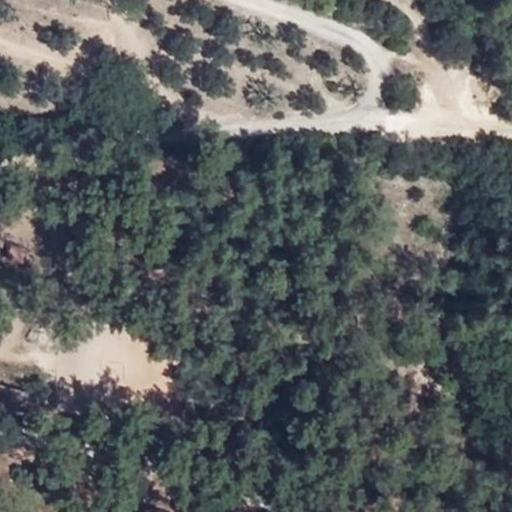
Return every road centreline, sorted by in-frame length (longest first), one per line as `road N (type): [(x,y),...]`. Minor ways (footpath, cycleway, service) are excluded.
road 1 (track): [(0,150),(94,129),(186,138),(487,116),(511,122)]
road 2 (track): [(257,0),(392,59),(389,99),(362,125)]
road 3 (track): [(202,511),(0,436)]
